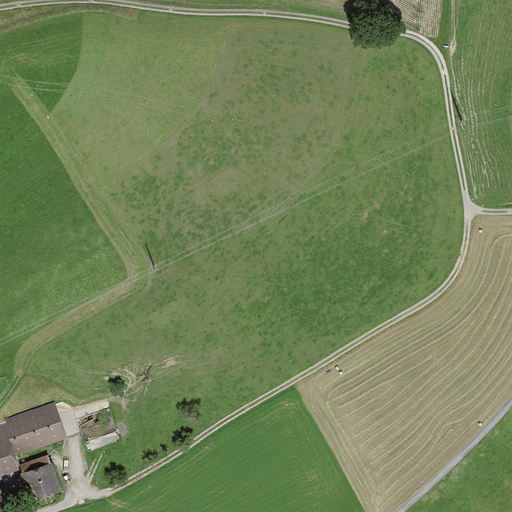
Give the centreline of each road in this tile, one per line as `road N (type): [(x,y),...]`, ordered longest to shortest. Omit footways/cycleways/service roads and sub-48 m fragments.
road 1 (track): [(78,501),(161,462),(427,300),(457,267),(468,221),(444,72),(416,35),(302,16),(91,0)]
road 2 (unclassified): [(511,404),(397,511)]
